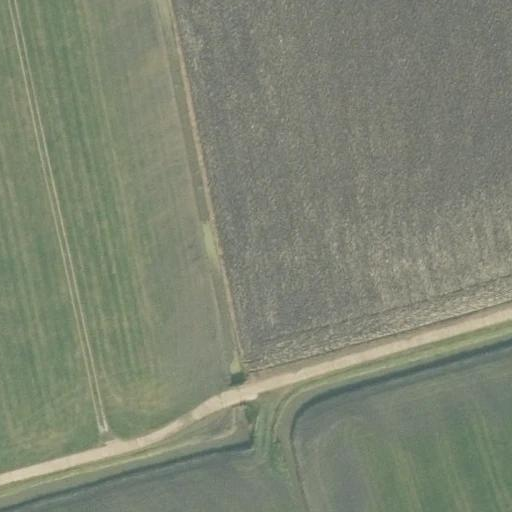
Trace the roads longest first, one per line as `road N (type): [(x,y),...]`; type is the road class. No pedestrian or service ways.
road 1 (unclassified): [(0,478),(155,442),(219,402),(511,319)]
road 2 (track): [(10,0),(107,452)]
